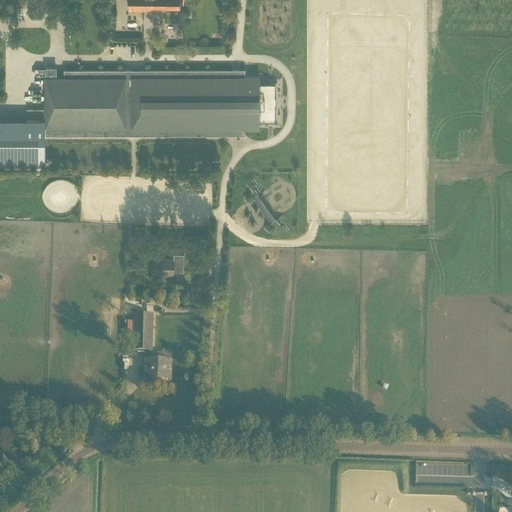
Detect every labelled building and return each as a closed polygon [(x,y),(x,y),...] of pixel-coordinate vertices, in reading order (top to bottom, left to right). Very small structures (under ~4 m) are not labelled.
[(128,0),(128,9),(164,9),(164,21),(180,21),(180,7),(190,7),(189,0),(128,0)] [(45,67),(45,134),(244,134),(244,127),(260,127),(260,121),(259,108),(261,108),(261,96),(259,96),(259,83),(259,76),(244,76),(244,70),(65,70),(65,76),(56,76),(56,67),(45,67)] [(174,262),(184,262),(184,254),(174,254),(174,258),(154,258),(154,273),(173,274),(174,262)] [(152,352),(153,315),(134,315),(133,351),(152,352)] [(171,381),(171,362),(145,362),(145,380),(171,381)] [(13,427),(7,433),(16,438),(20,429),(13,427)] [(0,484),(15,469),(13,467),(15,464),(15,463),(14,461),(13,459),(12,457),(10,457),(8,457),(6,457),(5,458),(0,453),(0,484)]
